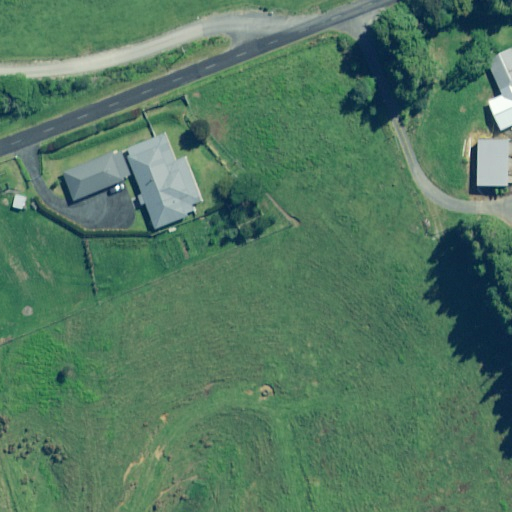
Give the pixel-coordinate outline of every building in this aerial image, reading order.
[(511,49),(488,60),(504,95),(489,102),(502,130),(511,125),(511,49)] [(175,161),(164,133),(126,149),(144,193),(139,195),(143,205),(147,203),(157,228),(197,212),(195,205),(203,201),(185,157),(175,161)] [(509,186),(510,140),(480,140),(479,186),(509,186)] [(131,178),(120,151),(65,173),(75,200),(131,178)] [(26,197),(16,195),(14,207),(23,209),(26,197)]
